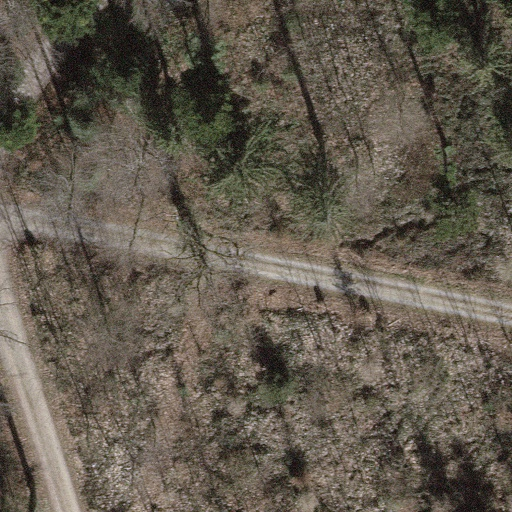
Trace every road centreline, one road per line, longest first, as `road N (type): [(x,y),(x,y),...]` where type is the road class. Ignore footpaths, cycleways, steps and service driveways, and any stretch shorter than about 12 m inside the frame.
road 1 (track): [(66,511),(0,288),(0,124),(88,0)]
road 2 (track): [(511,316),(0,210)]
